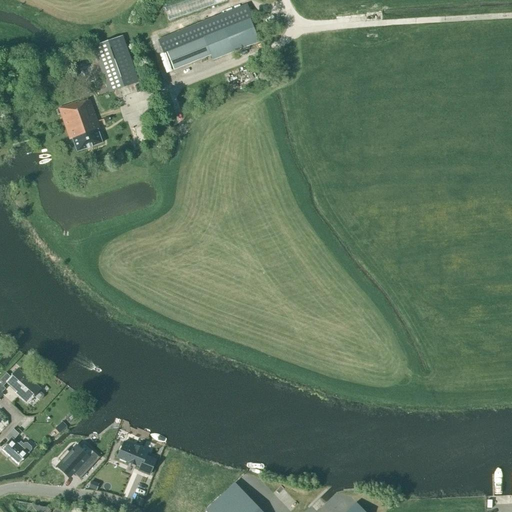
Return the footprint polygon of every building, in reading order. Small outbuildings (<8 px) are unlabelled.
[(173,71),(210,56),(212,61),(258,43),(249,20),(166,54),(173,71)] [(107,93),(137,81),(120,36),(90,47),(107,93)] [(261,84),(266,82),(264,77),(271,74),(265,59),(257,63),(260,70),(256,71),(261,84)] [(72,139),(76,152),(86,149),(87,150),(92,148),(92,147),(102,144),(97,130),(100,129),(89,100),(79,104),(78,102),(58,109),(69,140),(72,139)] [(148,147),(146,142),(142,143),(135,146),(136,151),(143,149),(148,147)] [(11,378),(7,382),(17,392),(15,394),(27,404),(33,396),(39,401),(41,400),(43,398),(44,395),(39,391),(39,390),(17,370),(11,378)] [(6,374),(0,380),(0,392),(1,394),(5,389),(3,387),(7,382),(11,378),(6,374)] [(59,434),(67,427),(62,422),(54,429),(59,434)] [(18,445),(13,440),(19,434),(13,429),(5,437),(9,441),(1,450),(17,465),(28,454),(27,453),(31,449),(31,448),(26,443),(24,443),(23,445),(20,442),(18,445)] [(138,471),(148,476),(155,460),(145,456),(147,452),(123,443),(117,458),(139,468),(138,471)] [(61,463),(57,467),(66,475),(70,470),(73,473),(79,479),(80,480),(99,458),(99,457),(99,458),(84,444),(79,450),(73,456),(70,453),(66,450),(58,460),(61,463)] [(177,495),(201,498),(206,465),(181,462),(177,495)] [(88,488),(96,491),(99,485),(91,481),(88,488)] [(234,483),(219,497),(224,502),(239,488),(234,483)] [(239,488),(224,502),(229,507),(244,493),(239,488)] [(244,493),(229,507),(233,511),(234,511),(249,499),(244,493)] [(219,497),(205,511),(214,511),(224,502),(219,497)] [(249,499),(234,511),(244,511),(253,504),(249,499)] [(224,502),(214,511),(224,511),(229,507),(224,502)] [(363,511),(355,503),(350,508),(353,511),(363,511)]
